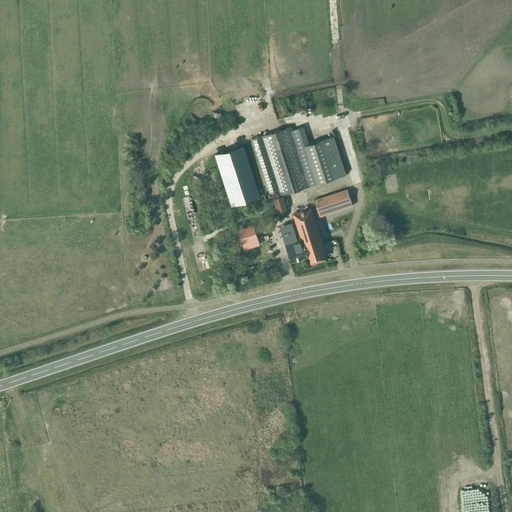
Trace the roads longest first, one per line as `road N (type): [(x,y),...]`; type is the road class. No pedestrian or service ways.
road 1 (secondary): [(511,276),(298,294),(0,387)]
road 2 (track): [(505,511),(471,277)]
